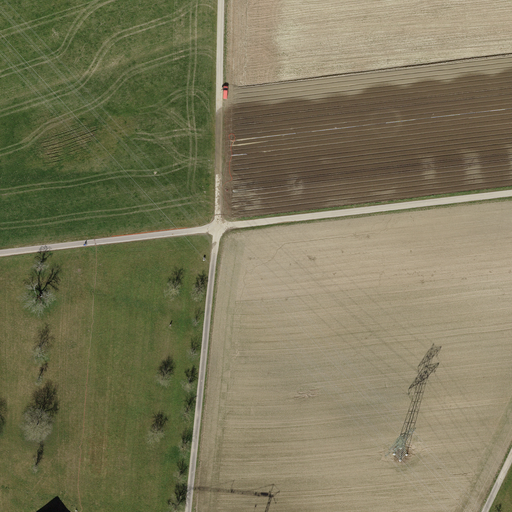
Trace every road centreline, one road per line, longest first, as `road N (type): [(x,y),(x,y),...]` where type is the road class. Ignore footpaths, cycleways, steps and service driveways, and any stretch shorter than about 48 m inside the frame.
road 1 (track): [(217,229),(511,192)]
road 2 (track): [(217,229),(188,511)]
road 3 (track): [(222,0),(217,229)]
road 4 (track): [(217,229),(0,253)]
